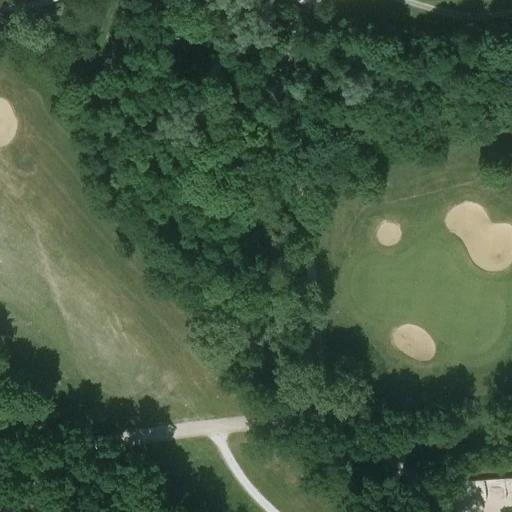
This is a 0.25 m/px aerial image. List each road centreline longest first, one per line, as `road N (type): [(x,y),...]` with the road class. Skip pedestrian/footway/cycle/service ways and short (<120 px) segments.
road 1 (track): [(12,511),(60,459),(86,448),(299,420),(345,430),(464,511),(511,509)]
road 2 (track): [(312,421),(312,301),(284,58),(291,0)]
